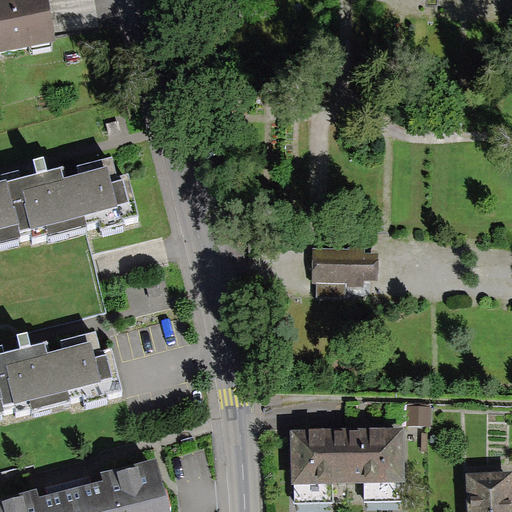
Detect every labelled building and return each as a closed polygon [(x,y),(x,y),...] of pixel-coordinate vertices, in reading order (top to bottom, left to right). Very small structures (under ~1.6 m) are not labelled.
[(0,59),(48,53),(40,1),(0,7),(0,59)] [(15,177),(0,181),(0,247),(43,236),(45,244),(95,231),(97,238),(139,227),(127,184),(116,187),(110,165),(77,173),(80,184),(65,189),(61,174),(18,186),(15,177)] [(313,252),(313,286),(363,286),(363,284),(378,284),(378,255),(363,255),(363,252),(313,252)] [(0,352),(0,351),(0,416),(24,411),(27,419),(81,405),(82,409),(123,398),(111,356),(99,359),(93,337),(60,346),(63,357),(46,362),(42,350),(3,360),(0,352)] [(404,502),(404,432),(379,432),(317,432),(290,432),(290,502),(331,502),(331,484),(362,484),(362,502),(404,502)] [(39,496),(0,506),(0,511),(167,511),(155,466),(92,482),(39,496)] [(511,511),(511,484),(461,484),(461,511),(511,511)]
